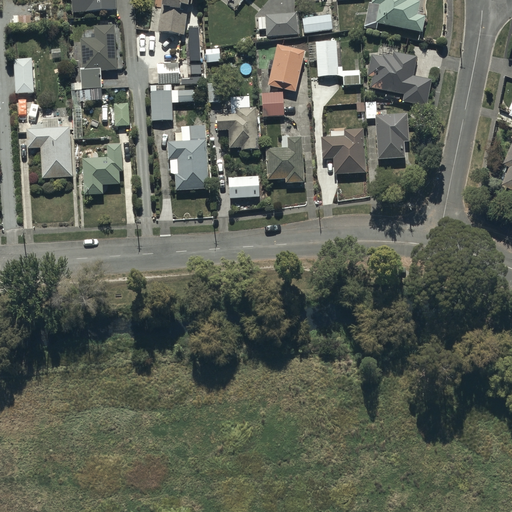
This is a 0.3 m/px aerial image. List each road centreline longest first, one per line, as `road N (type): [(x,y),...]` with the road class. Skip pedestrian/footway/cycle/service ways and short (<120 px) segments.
road 1 (residential): [(0,262),(369,240),(438,244)]
road 2 (residential): [(438,244),(480,0)]
road 3 (unknown): [(11,234),(0,26)]
